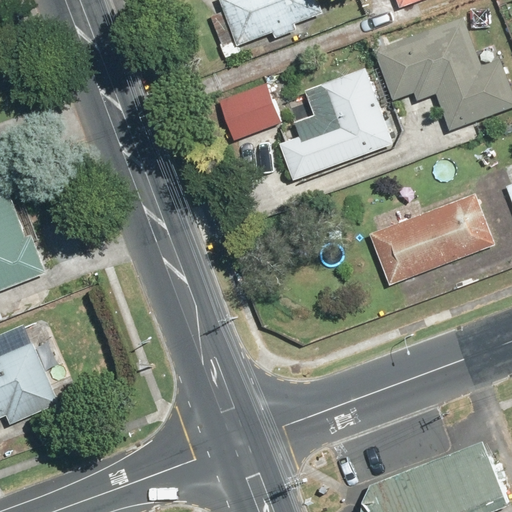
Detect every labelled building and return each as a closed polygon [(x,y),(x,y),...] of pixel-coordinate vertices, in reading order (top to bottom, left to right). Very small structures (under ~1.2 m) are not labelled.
[(229,0),(246,45),(281,31),(283,37),(307,28),(305,22),(334,11),(330,0),(229,0)] [(473,19),(383,48),(400,101),(424,93),(425,98),(446,92),(458,130),(511,109),(511,71),(505,52),(486,59),(473,19)] [(401,142),(373,68),(313,91),(323,116),(304,123),(310,136),(288,145),(302,180),(401,142)] [(277,89),(240,105),(253,136),(290,120),(277,89)] [(0,321),(11,317),(2,294),(59,272),(23,179),(0,188),(0,321)] [(482,193),(379,235),(399,284),(502,243),(482,193)] [(0,422),(10,418),(15,429),(68,406),(54,374),(71,366),(49,317),(0,338),(0,422)] [(372,511),(457,511),(457,510),(499,495),(479,437),(361,479),(372,511)]
